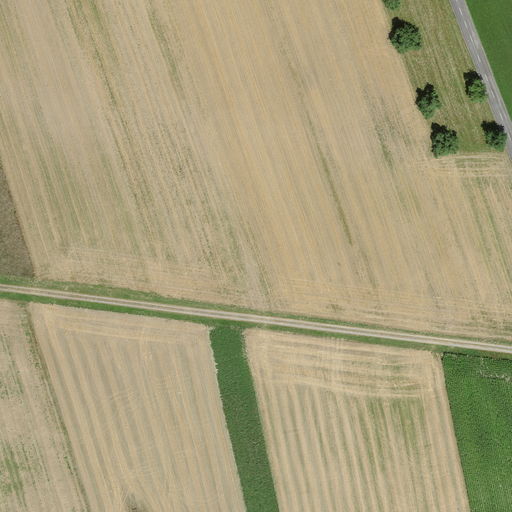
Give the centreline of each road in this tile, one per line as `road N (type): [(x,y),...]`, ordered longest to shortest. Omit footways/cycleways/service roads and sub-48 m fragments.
road 1 (track): [(0,285),(511,348)]
road 2 (tertiary): [(456,0),(511,142)]
